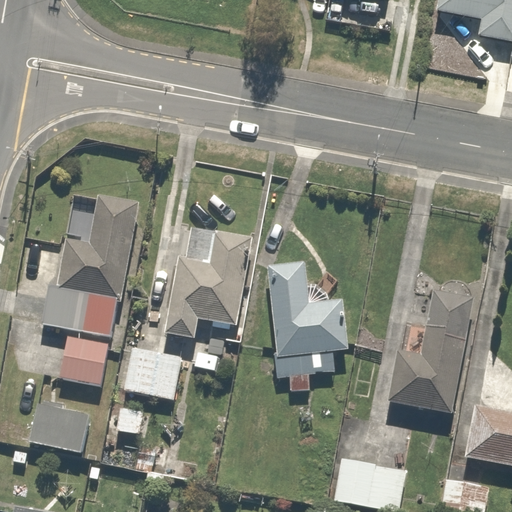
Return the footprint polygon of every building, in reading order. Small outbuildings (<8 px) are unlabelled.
[(511,46),(511,0),(435,0),(433,14),(480,22),(477,41),(511,46)] [(111,340),(134,201),(97,195),(90,242),(61,237),(46,329),(111,340)] [(234,328),(251,241),(217,235),(211,266),(178,259),(164,337),(194,342),(198,322),(234,328)] [(309,306),(305,266),(267,269),(278,378),(289,377),(290,394),(308,392),(306,375),(337,372),(335,355),(348,354),(343,302),(309,306)] [(451,416),(472,301),(432,294),(426,327),(413,325),(407,354),(396,351),(386,405),(451,416)] [(107,344),(66,337),(59,377),(100,384),(107,344)] [(180,357),(130,351),(125,389),(176,396),(180,357)] [(511,469),(511,413),(473,406),(463,461),(511,469)] [(29,435),(28,443),(80,451),(86,414),(33,407),(31,425),(25,424),(23,434),(29,435)] [(146,411),(117,409),(116,432),(145,434),(146,411)] [(139,441),(134,474),(145,475),(143,486),(162,489),(165,472),(154,471),(155,464),(163,465),(166,445),(139,441)] [(404,470),(339,460),(333,502),(397,511),(404,470)] [(483,511),(486,485),(442,481),(439,511),(483,511)]
